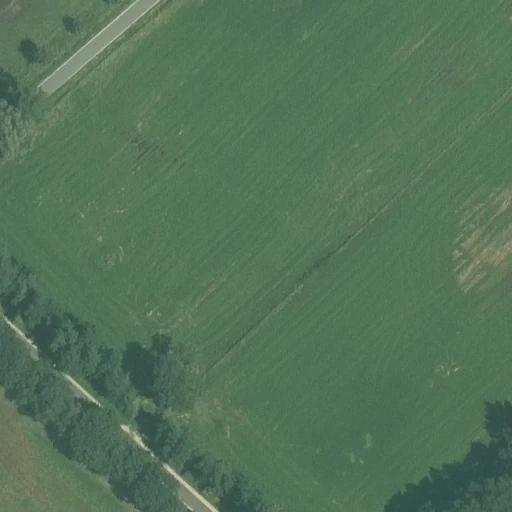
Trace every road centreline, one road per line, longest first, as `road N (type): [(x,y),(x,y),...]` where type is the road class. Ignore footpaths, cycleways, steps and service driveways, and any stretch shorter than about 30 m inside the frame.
road 1 (unclassified): [(0,330),(203,511)]
road 2 (unclassified): [(0,126),(143,0)]
